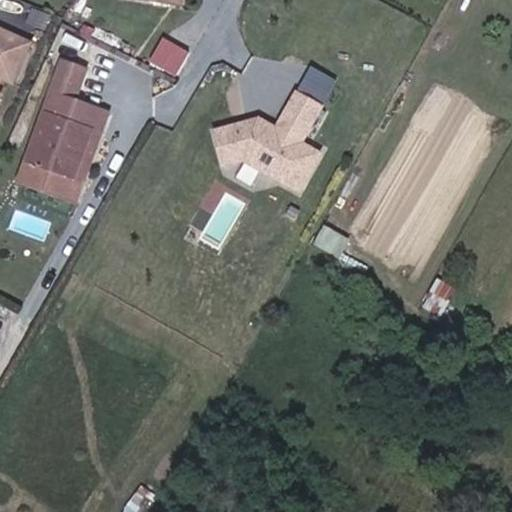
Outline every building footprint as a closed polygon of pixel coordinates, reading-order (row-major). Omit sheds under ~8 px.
[(34,43),(0,27),(0,99),(3,94),(0,92),(0,83),(13,89),(34,43)] [(164,35),(151,61),(182,76),(195,50),(164,35)] [(61,197),(87,130),(74,126),(82,103),(72,99),(83,68),(59,59),(17,180),(61,197)] [(306,145),(326,109),(303,96),(283,132),(270,125),(265,133),(251,126),(221,135),(230,167),(250,162),(271,174),(273,169),(308,188),(326,156),(306,145)] [(72,201),(106,113),(82,103),(74,126),(87,130),(61,197),(72,201)] [(308,188),(273,169),(271,174),(305,193),(308,188)]
